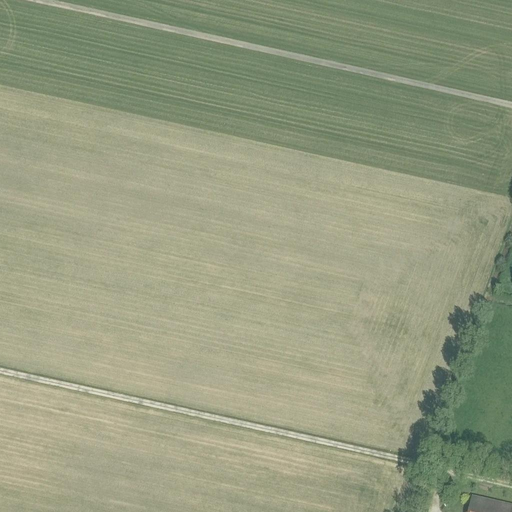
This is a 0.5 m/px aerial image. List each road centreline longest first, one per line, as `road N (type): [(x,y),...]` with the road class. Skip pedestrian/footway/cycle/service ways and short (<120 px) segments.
road 1 (track): [(0,362),(511,480)]
road 2 (track): [(44,0),(511,101)]
